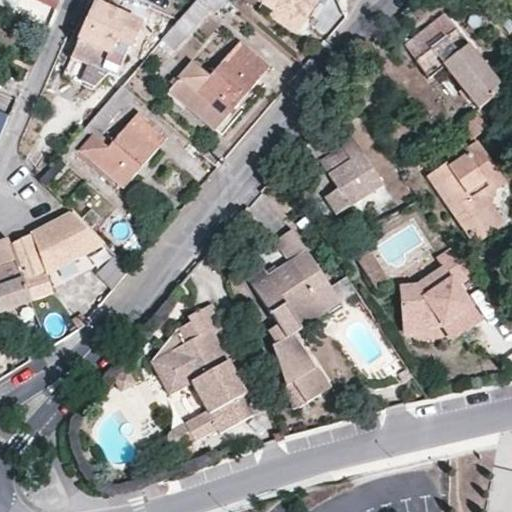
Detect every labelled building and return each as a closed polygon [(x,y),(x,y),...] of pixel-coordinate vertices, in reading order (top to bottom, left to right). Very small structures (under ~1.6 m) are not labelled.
[(144,19),(101,0),(98,0),(83,36),(75,55),(105,68),(119,52),(128,56),(144,19)] [(175,23),(186,33),(210,6),(204,0),(194,0),(181,16),(175,23)] [(204,0),(210,6),(215,10),(224,0),(204,0)] [(262,0),(276,9),(278,6),(303,23),(317,0),(262,0)] [(297,31),(303,23),(278,6),(276,9),(273,14),(297,31)] [(456,27),(446,14),(405,45),(415,59),(456,27)] [(415,59),(427,78),(446,65),(479,109),(505,89),(495,77),(490,71),(485,65),(456,27),(415,59)] [(168,86),(213,126),(268,65),(238,39),(210,70),(194,56),(168,86)] [(490,71),(495,67),(489,61),(485,65),(490,71)] [(131,91),(123,84),(107,103),(116,110),(131,91)] [(116,110),(107,103),(98,113),(107,120),(116,110)] [(459,121),(465,130),(472,140),(488,128),(480,118),(475,110),(459,121)] [(166,136),(139,113),(109,145),(94,133),(80,149),(124,186),(166,136)] [(321,162),(336,188),(321,198),(332,215),(381,184),(353,141),(321,162)] [(472,243),(499,224),(476,190),(502,173),(481,141),(465,151),(468,155),(453,165),(447,163),(429,176),(472,243)] [(69,147),(65,153),(70,157),(75,151),(69,147)] [(80,149),(77,154),(120,191),(124,186),(80,149)] [(65,153),(43,178),(49,183),(70,157),(65,153)] [(506,179),(502,173),(476,190),(499,224),(503,221),(489,201),(493,188),(506,179)] [(45,227),(10,244),(33,299),(34,301),(55,292),(48,276),(45,268),(54,263),(57,271),(104,244),(73,212),(54,222),(45,227)] [(295,232),(279,243),(292,263),(307,252),(295,232)] [(0,311),(3,311),(5,317),(15,314),(13,307),(33,299),(10,244),(7,236),(0,238),(0,311)] [(453,279),(469,267),(459,252),(451,241),(434,253),(439,262),(413,281),(397,283),(402,323),(441,318),(451,333),(478,314),(460,288),(459,287),(457,286),(455,286),(453,287),(449,291),(445,285),(453,279)] [(274,347),(296,409),(331,388),(317,366),(310,370),(288,338),(302,330),(294,317),(334,292),(307,252),(292,263),(270,277),(266,271),(250,281),(280,325),(270,331),(279,344),(274,347)] [(364,277),(375,270),(363,252),(352,258),(364,277)] [(102,275),(115,290),(134,268),(121,256),(102,275)] [(45,268),(48,276),(57,271),(54,263),(45,268)] [(382,282),(375,270),(364,277),(372,289),(382,282)] [(457,286),(459,287),(453,279),(445,285),(449,291),(453,287),(455,286),(457,286)] [(470,295),(484,317),(492,312),(478,289),(470,295)] [(343,305),(334,292),(294,317),(302,330),(303,331),(343,305)] [(245,398),(215,337),(227,331),(214,306),(190,318),(193,323),(178,330),(152,363),(168,396),(192,384),(206,413),(170,431),(169,432),(167,434),(166,436),(166,439),(166,441),(167,444),(168,445),(170,447),(172,448),(174,448),(176,448),(178,448),(179,447),(183,456),(196,450),(192,443),(216,432),(218,436),(251,420),(241,400),(245,398)] [(115,379),(122,392),(137,386),(130,372),(115,379)]
